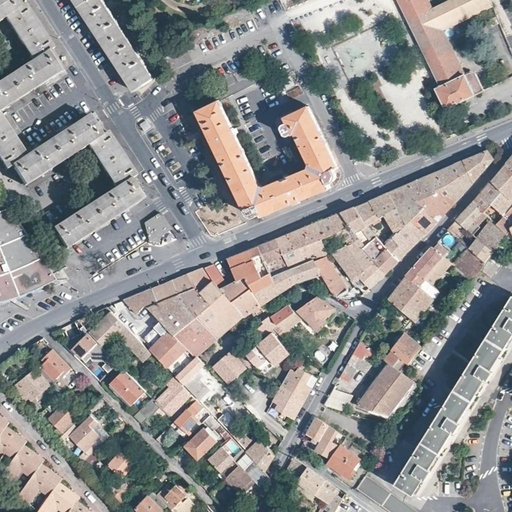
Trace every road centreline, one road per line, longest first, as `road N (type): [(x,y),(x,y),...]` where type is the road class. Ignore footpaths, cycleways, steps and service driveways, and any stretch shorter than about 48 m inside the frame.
road 1 (residential): [(511,144),(366,315),(290,450)]
road 2 (residential): [(181,76),(282,24),(358,189)]
road 3 (residential): [(40,323),(221,511)]
road 4 (residential): [(207,251),(96,80)]
road 5 (tertiary): [(358,189),(511,127)]
road 6 (tertiary): [(207,251),(358,189)]
road 7 (residential): [(94,299),(0,184)]
road 8 (tertiary): [(94,299),(207,251)]
